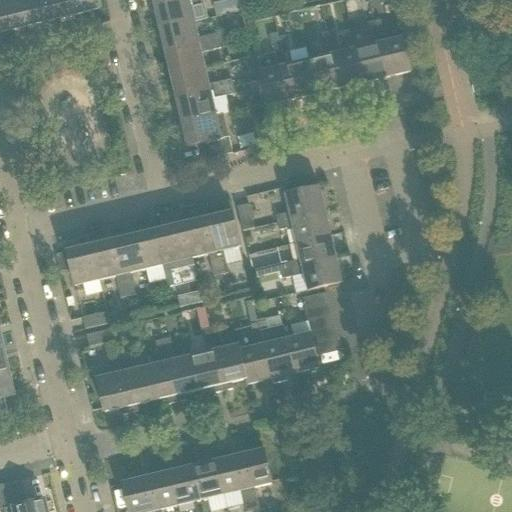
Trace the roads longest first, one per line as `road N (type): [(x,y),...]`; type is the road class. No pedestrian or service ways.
road 1 (residential): [(400,146),(423,251),(375,263),(352,157)]
road 2 (residential): [(65,441),(18,235)]
road 3 (residential): [(158,202),(112,0)]
road 4 (residential): [(158,202),(352,157)]
road 5 (residential): [(70,461),(228,424)]
road 6 (residential): [(18,235),(158,202)]
